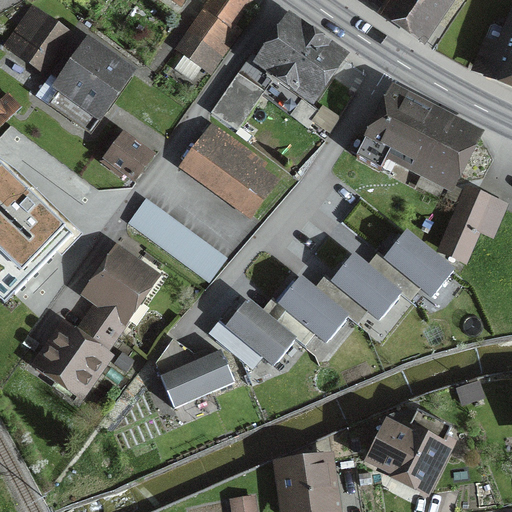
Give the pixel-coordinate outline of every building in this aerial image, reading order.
[(216,0),(193,32),(222,52),(239,29),(230,23),(246,0),(216,0)] [(373,0),(422,35),(445,0),(373,0)] [(33,11),(8,45),(43,71),(68,36),(33,11)] [(252,55),(211,114),(237,132),(261,97),(308,129),(319,113),(307,104),(338,59),(294,29),(288,30),(264,63),(252,55)] [(493,29),(477,68),(511,82),(511,35),(511,36),(493,29)] [(222,52),(193,32),(180,50),(209,70),(222,52)] [(72,91),(58,109),(90,132),(104,113),(100,110),(125,76),(88,50),(83,58),(77,54),(70,63),(76,67),(63,85),(72,91)] [(0,125),(20,108),(9,96),(0,103),(0,125)] [(449,182),(471,138),(394,99),(372,144),(449,182)] [(118,146),(108,161),(132,179),(151,155),(123,133),(115,144),(118,146)] [(206,139),(185,167),(250,215),(271,186),(206,139)] [(61,223),(0,165),(0,243),(22,264),(61,223)] [(478,228),(489,203),(468,194),(443,250),(464,259),(478,228)] [(146,200),(129,223),(209,282),(226,259),(146,200)] [(503,209),(489,203),(478,228),(492,234),(503,209)] [(385,260),(432,297),(453,271),(407,234),(385,260)] [(101,303),(90,319),(113,336),(125,319),(120,315),(133,297),(137,300),(153,278),(118,253),(89,294),(101,303)] [(333,282),(379,320),(400,294),(354,256),(333,282)] [(280,305),(326,343),(347,317),(301,279),(280,305)] [(273,366),(295,340),(248,302),(227,328),(273,366)] [(113,336),(90,319),(77,338),(65,329),(39,365),(80,393),(106,358),(101,354),(113,336)] [(221,352),(160,378),(174,409),(234,383),(221,352)] [(477,383),(457,389),(463,405),(483,399),(477,383)] [(422,487),(451,428),(417,411),(405,435),(388,427),(371,461),(422,487)] [(331,511),(324,463),(284,469),(289,511),(331,511)] [(233,502),(234,511),(254,511),(252,499),(233,502)]
